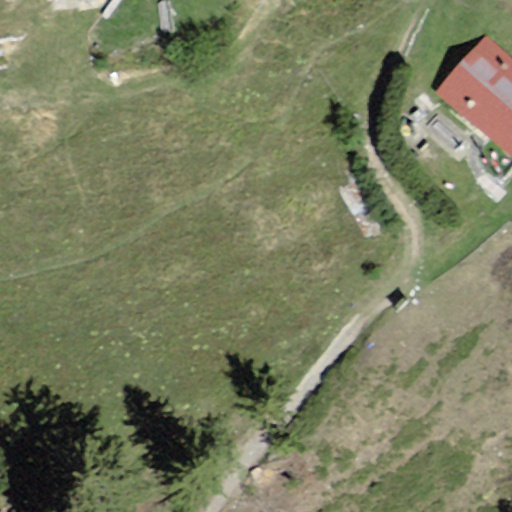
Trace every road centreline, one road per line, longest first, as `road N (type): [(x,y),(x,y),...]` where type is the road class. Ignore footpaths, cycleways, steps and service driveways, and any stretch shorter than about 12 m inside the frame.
road 1 (track): [(215,511),(389,273)]
road 2 (track): [(368,123),(441,0)]
